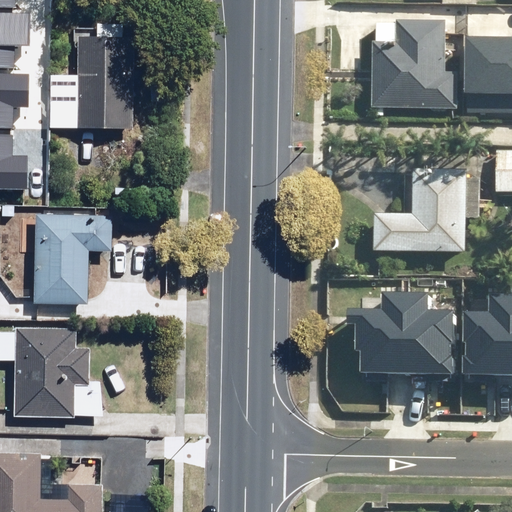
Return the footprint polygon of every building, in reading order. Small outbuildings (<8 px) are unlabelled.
[(26,8),(0,7),(0,63),(10,64),(11,41),(25,41),(26,8)] [(374,46),(372,111),(459,113),(460,76),(448,76),(449,24),(374,22),(374,46)] [(52,77),(51,128),(135,130),(137,40),(78,38),(77,78),(52,77)] [(511,38),(471,38),(470,111),(511,111),(511,38)] [(24,69),(0,68),(0,123),(8,124),(9,103),(24,103),(24,69)] [(0,184),(22,184),(22,151),(7,151),(8,130),(0,129),(0,184)] [(511,152),(497,152),(496,191),(511,191),(511,152)] [(38,201),(40,170),(24,169),(22,200),(38,201)] [(426,179),(405,178),(404,216),(378,215),(376,255),(468,259),(470,220),(482,221),(484,175),(426,173),(426,179)] [(110,183),(109,204),(138,205),(139,184),(110,183)] [(113,215),(36,213),(34,303),(88,305),(89,252),(112,252),(113,215)] [(11,285),(0,284),(0,314),(9,315),(11,285)] [(472,309),(471,371),(511,372),(511,291),(495,291),(494,310),(472,309)] [(367,349),(366,370),(458,373),(460,311),(433,310),(434,295),(389,293),(389,310),(352,308),(352,324),(362,325),(361,349),(367,349)] [(77,329),(14,327),(11,416),(103,420),(104,381),(91,381),(92,347),(77,346),(77,329)] [(43,457),(0,455),(0,511),(102,511),(104,486),(67,485),(66,500),(41,499),(43,457)]
